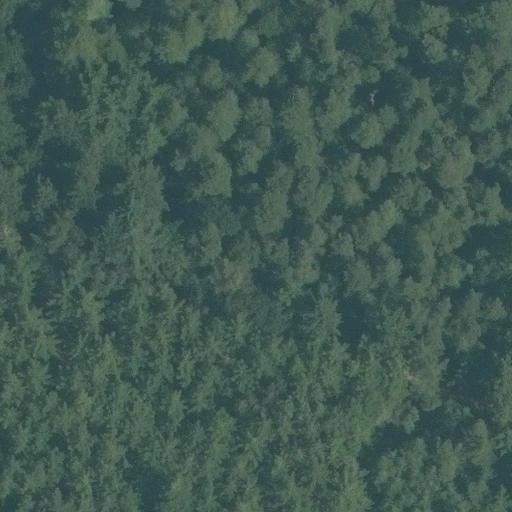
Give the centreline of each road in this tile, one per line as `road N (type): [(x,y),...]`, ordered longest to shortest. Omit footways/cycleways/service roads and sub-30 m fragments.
road 1 (track): [(0,157),(34,190),(61,194),(81,219),(118,241),(213,268),(249,268),(350,239),(400,198),(426,190),(511,188)]
road 2 (track): [(0,242),(511,413)]
